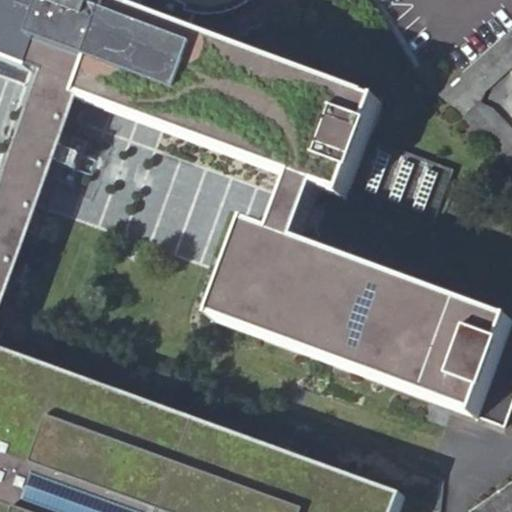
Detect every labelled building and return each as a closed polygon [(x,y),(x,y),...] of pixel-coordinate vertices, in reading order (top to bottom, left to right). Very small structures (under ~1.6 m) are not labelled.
[(0,0),(0,61),(30,73),(38,48),(96,70),(87,94),(83,102),(86,103),(296,182),(274,241),(250,231),(217,320),(479,418),(480,417),(511,330),(511,328),(300,249),(323,191),(346,200),(380,110),(138,18),(144,0),(169,0),(175,8),(178,6),(187,14),(190,11),(193,12),(196,13),(200,14),(204,15),(208,16),(214,16),(219,16),(224,15),(225,15),(225,12),(239,11),(239,8),(250,5),(250,2),(253,0),(0,0)] [(511,32),(441,97),(511,169),(511,130),(495,112),(480,104),(487,91),(511,69),(511,32)] [(0,196),(5,199),(49,80),(32,73),(27,87),(0,76),(0,196)] [(284,455),(0,351),(0,337),(86,103),(83,102),(87,94),(49,80),(5,199),(0,196),(0,511),(402,511),(407,500),(303,462),(284,455)] [(124,184),(113,187),(111,175),(90,180),(95,203),(115,199),(117,209),(129,206),(124,184)] [(511,330),(480,417),(506,427),(511,409),(511,330)]
